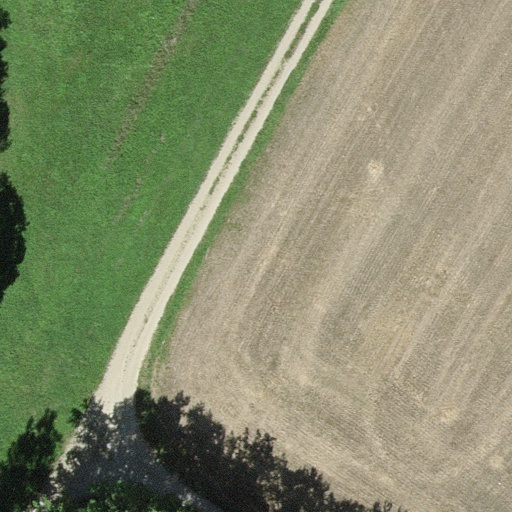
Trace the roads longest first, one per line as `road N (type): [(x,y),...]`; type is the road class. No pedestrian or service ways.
road 1 (track): [(44,511),(313,0)]
road 2 (track): [(179,511),(86,433)]
